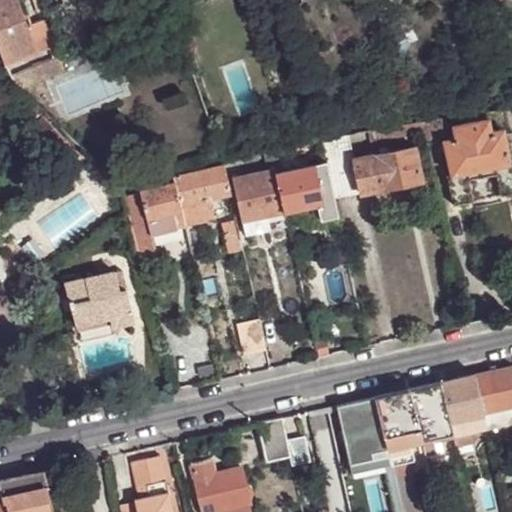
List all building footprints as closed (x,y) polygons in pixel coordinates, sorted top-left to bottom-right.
[(0,0),(0,48),(5,62),(34,50),(23,21),(15,0),(0,0)] [(41,9),(38,0),(33,0),(37,10),(41,9)] [(54,42),(43,14),(23,21),(34,50),(54,42)] [(62,67),(56,53),(20,69),(27,84),(62,67)] [(510,91),(506,77),(491,83),(495,95),(510,91)] [(396,115),(392,101),(359,107),(359,110),(324,116),(326,127),(396,115)] [(448,128),(445,111),(418,116),(419,121),(421,130),(422,133),(448,128)] [(445,171),(450,200),(471,196),(466,172),(495,166),(500,190),(511,187),(511,157),(510,158),(503,123),(490,126),(488,114),(453,121),(456,133),(443,135),(450,170),(445,171)] [(31,131),(51,151),(63,137),(45,118),(31,131)] [(421,130),(419,121),(348,134),(350,145),(421,130)] [(348,134),(321,138),(323,151),(326,162),(333,198),(360,193),(353,159),(350,145),(348,134)] [(56,158),(63,163),(73,172),(84,158),(68,144),(56,158)] [(414,146),(353,159),(360,193),(421,180),(414,146)] [(58,169),(63,163),(56,158),(52,163),(58,169)] [(326,162),(277,174),(285,211),(315,204),(334,201),(333,198),(326,162)] [(222,165),(173,179),(174,185),(180,207),(209,199),(229,193),(222,165)] [(277,174),(276,168),(232,177),(242,221),(285,211),(277,174)] [(180,207),(174,185),(140,195),(147,222),(149,222),(181,213),(180,207)] [(128,214),(132,226),(147,222),(140,195),(124,199),(128,214)] [(209,199),(180,207),(181,213),(184,227),(215,219),(209,199)] [(338,213),(334,201),(315,204),(318,219),(338,216),(338,213)] [(315,204),(285,211),(289,226),(318,219),(315,204)] [(289,226),(285,211),(242,221),(245,235),(289,226)] [(184,227),(181,213),(149,222),(153,235),(157,235),(184,228),(184,227)] [(241,249),(234,220),(222,222),(229,253),(241,249)] [(132,226),(138,252),(156,248),(153,235),(149,222),(147,222),(132,226)] [(138,252),(140,259),(157,255),(156,248),(138,252)] [(122,271),(115,272),(120,291),(126,290),(122,271)] [(120,291),(115,272),(65,285),(75,327),(109,318),(111,325),(112,328),(135,323),(126,290),(120,291)] [(77,333),(111,325),(109,318),(75,327),(77,333)] [(265,347),(259,318),(236,323),(242,354),(266,349),(265,347)] [(511,366),(476,375),(485,414),(511,408),(511,366)] [(451,421),(485,414),(476,375),(442,382),(451,421)] [(421,428),(451,421),(442,382),(378,396),(393,464),(394,465),(409,462),(415,461),(412,444),(409,431),(421,428)] [(393,464),(378,396),(339,405),(354,472),(393,464)] [(488,428),(489,430),(511,424),(511,408),(485,414),(488,426),(488,428)] [(454,434),(488,426),(485,414),(451,421),(454,434)] [(268,461),(291,456),(289,439),(282,418),(260,423),(268,461)] [(423,441),(454,434),(451,421),(421,428),(423,441)] [(423,441),(421,428),(409,431),(412,444),(423,441)] [(291,456),(294,464),(311,461),(305,436),(289,439),(291,456)] [(173,511),(160,456),(132,463),(139,493),(146,491),(148,497),(140,499),(135,501),(136,503),(121,506),(122,511),(173,511)] [(219,511),(220,511),(252,504),(252,500),(254,494),(253,489),(248,486),(244,468),(217,476),(213,458),(192,463),(204,511),(219,511)] [(404,511),(419,511),(409,462),(394,465),(404,511)] [(6,500),(8,511),(20,511),(41,507),(34,474),(0,481),(4,500),(6,500)] [(139,493),(140,499),(148,497),(146,491),(139,493)] [(0,511),(8,511),(6,500),(4,500),(0,500),(0,511)]
